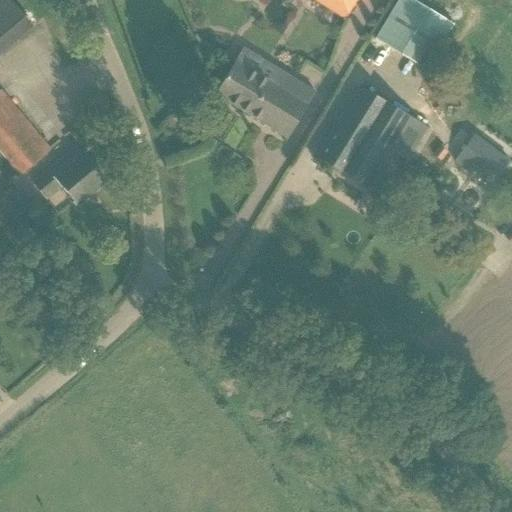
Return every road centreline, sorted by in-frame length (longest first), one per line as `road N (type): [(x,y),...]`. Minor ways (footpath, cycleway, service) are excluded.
road 1 (unclassified): [(485,511),(422,445),(344,396),(153,302)]
road 2 (unclassified): [(153,302),(147,180),(83,0)]
road 3 (unclassified): [(0,431),(153,302)]
